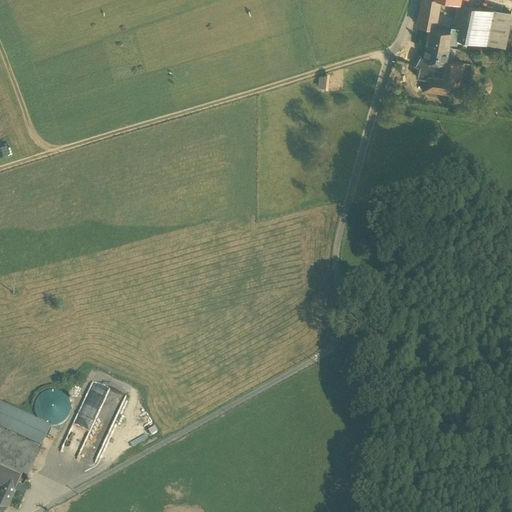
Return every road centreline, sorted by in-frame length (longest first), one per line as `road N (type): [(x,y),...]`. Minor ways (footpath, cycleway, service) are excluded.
road 1 (residential): [(38,511),(329,348),(341,321),(339,232),(385,71),(415,0)]
road 2 (track): [(0,171),(369,57),(391,59)]
